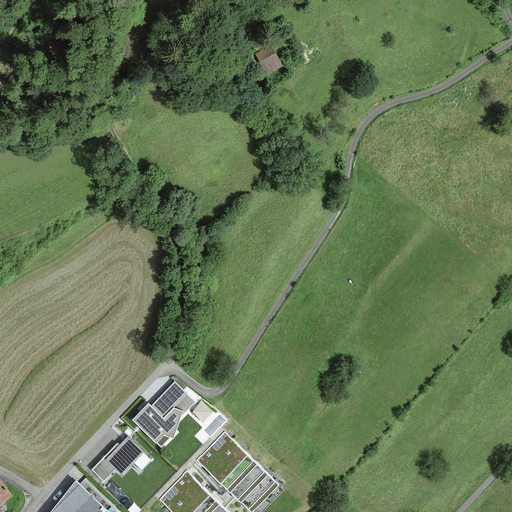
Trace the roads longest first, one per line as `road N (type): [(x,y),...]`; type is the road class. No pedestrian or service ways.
road 1 (residential): [(28,511),(161,362)]
road 2 (track): [(111,131),(107,0)]
